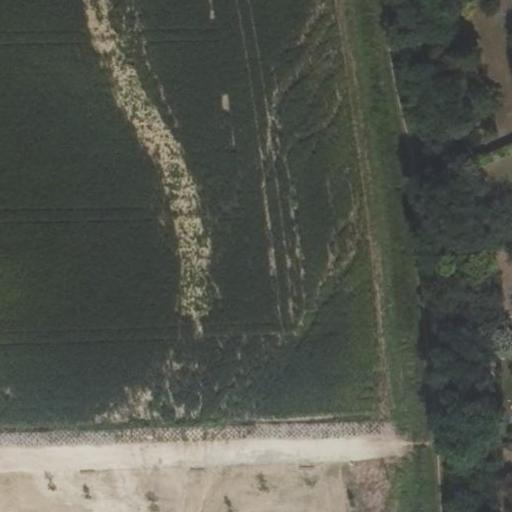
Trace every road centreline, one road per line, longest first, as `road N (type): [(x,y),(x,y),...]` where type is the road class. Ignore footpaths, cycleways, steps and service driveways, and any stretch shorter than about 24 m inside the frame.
road 1 (track): [(389,0),(418,151),(447,511)]
road 2 (unclassified): [(0,459),(398,446)]
